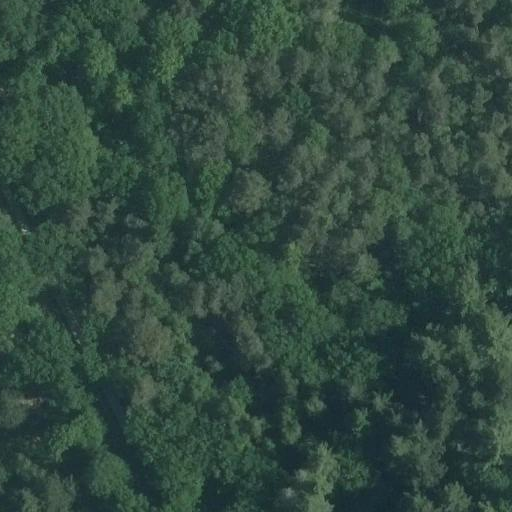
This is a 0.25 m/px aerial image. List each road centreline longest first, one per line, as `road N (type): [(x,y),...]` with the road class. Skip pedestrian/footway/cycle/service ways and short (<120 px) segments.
road 1 (tertiary): [(144,511),(0,227)]
road 2 (track): [(511,43),(371,0)]
